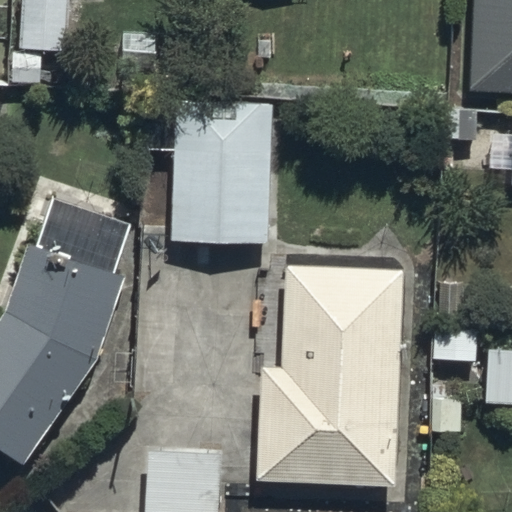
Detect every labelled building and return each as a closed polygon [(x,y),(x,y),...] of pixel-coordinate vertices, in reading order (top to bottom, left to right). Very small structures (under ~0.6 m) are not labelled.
[(67,0),(22,0),(20,41),(12,40),(10,79),(39,80),(41,42),(65,43),(67,0)] [(511,0),(474,0),(472,82),(511,83),(511,0)] [(269,237),(271,97),(145,95),(144,146),(172,147),(171,236),(269,237)] [(8,313),(0,323),(0,455),(12,463),(99,354),(124,275),(31,245),(8,313)] [(395,490),(408,280),(274,273),(258,480),(395,490)] [(479,320),(429,319),(429,357),(479,358),(479,320)] [(511,342),(484,342),(483,396),(511,396),(511,342)] [(217,511),(219,445),(145,443),(143,511),(217,511)]
